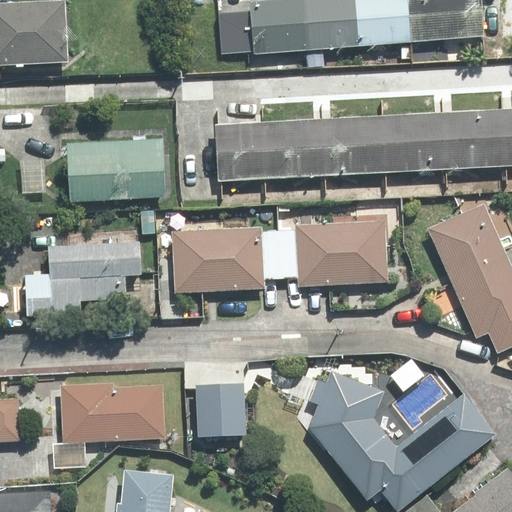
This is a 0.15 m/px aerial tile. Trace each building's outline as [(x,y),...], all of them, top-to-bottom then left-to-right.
[(0,67),(74,63),(69,0),(41,0),(0,2),(0,67)] [(220,59),(491,37),(488,0),(255,0),(256,4),(215,8),(220,59)] [(511,165),(511,104),(222,126),(227,187),(511,165)] [(162,133),(67,140),(72,200),(166,194),(162,133)] [(436,228),(497,352),(511,344),(511,260),(484,204),(436,228)] [(308,287),(395,283),(392,216),(174,224),(177,294),(267,291),(266,276),(307,274),(308,287)] [(84,280),(140,279),(139,237),(46,238),(47,277),(22,278),(23,309),(85,308),(84,280)] [(431,486),(501,431),(472,394),(422,433),(394,397),(379,409),(347,369),(315,395),(326,409),(306,425),(374,511),(445,511),(449,509),(431,486)] [(112,372),(53,376),(57,447),(174,440),(171,380),(113,384),(112,372)] [(248,383),(202,383),(202,434),(248,434),(248,383)] [(21,397),(0,397),(0,438),(23,438),(21,397)] [(125,511),(173,511),(178,472),(130,467),(125,511)] [(511,511),(511,473),(511,474),(463,511),(511,511)] [(56,511),(55,487),(0,490),(0,511),(56,511)]
